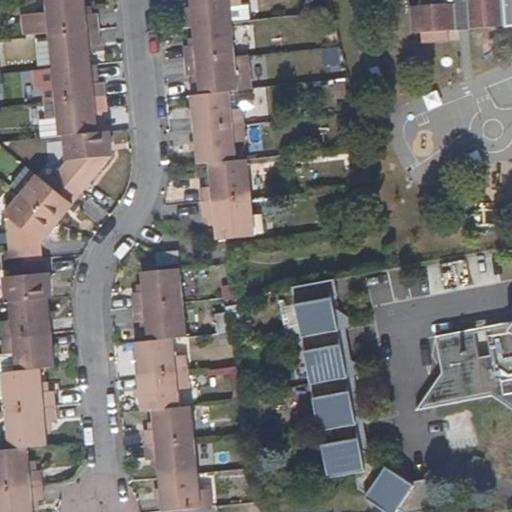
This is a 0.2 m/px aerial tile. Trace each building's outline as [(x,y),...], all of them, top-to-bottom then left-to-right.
[(0,511),(37,511),(37,499),(50,498),(48,469),(34,469),(32,448),(52,447),(50,423),(60,422),(58,392),(48,392),(46,370),(56,369),(51,300),(53,300),(51,277),(44,278),(42,246),(111,162),(109,137),(99,137),(99,130),(107,129),(106,114),(98,114),(92,52),(103,51),(100,21),(90,21),(87,0),(49,0),(53,45),(41,46),(42,69),(55,68),(57,91),(46,91),(48,123),(59,123),(60,139),(67,139),(69,163),(51,185),(42,177),(9,215),(14,279),(7,280),(9,304),(12,304),(14,322),(3,324),(5,354),(16,355),(18,372),(6,373),(7,378),(0,378),(0,405),(9,406),(12,449),(0,450),(0,511)] [(234,85),(243,85),(235,2),(246,1),(245,0),(194,0),(199,42),(188,43),(191,73),(202,72),(204,91),(193,92),(199,157),(212,156),(214,179),(204,180),(207,210),(217,209),(220,233),(259,229),(252,151),(240,152),(238,136),(249,135),(246,103),(235,104),(234,85)] [(511,0),(424,0),(425,7),(414,16),(414,29),(425,34),(427,34),(427,37),(434,45),(446,45),(452,36),(451,33),(454,33),(461,23),(507,19),(508,29),(511,28),(511,0)] [(461,23),(454,33),(508,29),(507,19),(461,23)] [(342,44),(326,45),(327,60),(343,58),(342,44)] [(349,78),(336,80),(337,94),(350,93),(349,78)] [(353,113),(339,114),(341,129),(355,127),(353,113)] [(372,153),(357,155),(360,179),(377,177),(372,153)] [(376,182),(361,184),(364,200),(379,198),(376,182)] [(165,257),(165,269),(186,268),(185,255),(165,257)] [(193,340),(186,274),(147,276),(149,299),(139,300),(141,325),(151,324),(161,434),(150,435),(152,459),(163,458),(168,511),(219,506),(217,489),(205,490),(198,407),(188,408),(186,391),(197,390),(193,356),(184,357),(182,341),(193,340)] [(339,279),(295,288),(332,480),(359,474),(362,488),(372,495),(370,498),(389,511),(402,511),(432,511),(438,511),(432,480),(416,483),(377,457),(367,450),(364,443),(369,436),(367,427),(368,426),(370,426),(377,416),(367,410),(366,409),(357,404),(356,395),(359,391),(357,379),(360,378),(367,368),(357,361),(347,354),(346,347),(349,343),(347,331),(352,330),(358,321),(338,307),(338,302),(342,296),(339,279)] [(511,322),(440,336),(446,372),(421,410),(494,396),(511,407),(511,322)] [(357,361),(352,330),(347,331),(349,343),(346,347),(347,354),(357,361)] [(366,409),(360,378),(357,379),(359,391),(356,395),(357,404),(366,409)] [(377,457),(370,426),(368,426),(367,427),(369,436),(364,443),(367,450),(377,457)]
